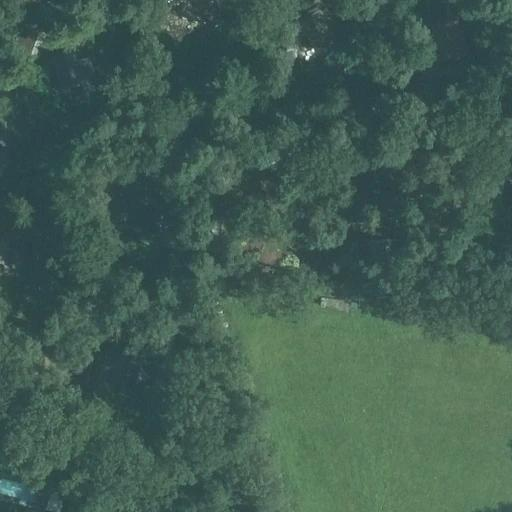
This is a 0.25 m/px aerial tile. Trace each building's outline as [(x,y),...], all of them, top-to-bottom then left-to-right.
[(202,42),(186,0),(157,0),(163,15),(156,18),(170,54),(202,42)] [(319,12),(290,28),(296,40),(306,35),(313,47),(333,37),(328,27),(333,25),(325,11),(320,14),(319,12)] [(417,40),(427,37),(434,61),(464,53),(456,21),(415,32),(417,40)] [(90,60),(77,63),(74,53),(53,59),(61,86),(82,80),(86,93),(99,90),(90,60)] [(160,70),(158,61),(158,57),(145,59),(151,93),(163,91),(160,70)] [(0,174),(11,164),(0,152),(0,174)] [(400,166),(356,161),(355,175),(370,177),(369,189),(397,192),(400,166)] [(511,213),(511,167),(490,166),(489,177),(473,176),(471,200),(508,203),(507,213),(511,213)] [(103,213),(159,211),(157,172),(102,173),(103,213)] [(270,199),(273,175),(250,173),(248,197),(270,199)] [(51,233),(49,227),(61,223),(57,211),(48,214),(45,205),(34,208),(36,217),(31,219),(35,231),(40,229),(42,235),(51,233)] [(20,248),(30,288),(53,282),(43,242),(20,248)] [(85,360),(95,346),(85,339),(75,353),(85,360)] [(136,346),(97,355),(101,374),(140,366),(136,346)] [(211,467),(227,483),(237,473),(220,458),(211,467)]
